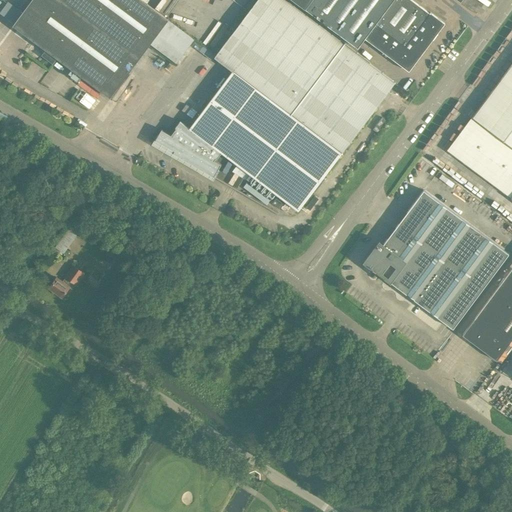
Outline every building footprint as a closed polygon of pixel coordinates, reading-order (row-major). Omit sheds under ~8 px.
[(32,0),(13,25),(46,49),(41,55),(53,63),(57,58),(110,97),(150,44),(168,20),(141,0),(32,0)] [(163,130),(157,141),(174,150),(173,153),(215,176),(222,164),(214,160),(216,158),(217,159),(222,152),(251,174),(246,180),(248,181),(243,187),(266,204),(276,192),(281,196),(299,210),(310,196),(314,191),(316,193),(326,179),(324,177),(342,153),(396,82),(286,0),(258,0),(215,57),(234,71),(200,117),(191,129),(181,122),(176,128),(180,131),(175,137),(163,130)] [(293,0),(358,48),(365,38),(409,71),(445,23),(429,12),(412,0),(293,0)] [(168,20),(150,44),(176,63),(194,39),(168,20)] [(194,42),(192,45),(199,51),(202,47),(194,42)] [(511,62),(447,150),(511,197),(511,62)] [(414,300),(414,299),(453,328),(509,254),(423,190),(384,243),(379,240),(363,262),(414,300)] [(281,209),(285,204),(277,198),(273,203),(281,209)] [(64,253),(80,230),(72,224),(55,247),(64,253)] [(111,252),(107,257),(116,263),(119,258),(111,252)] [(72,289),(84,271),(73,264),(66,275),(63,280),(57,276),(48,288),(62,298),(70,287),(72,289)] [(497,360),(511,339),(511,267),(462,335),(497,360)]
